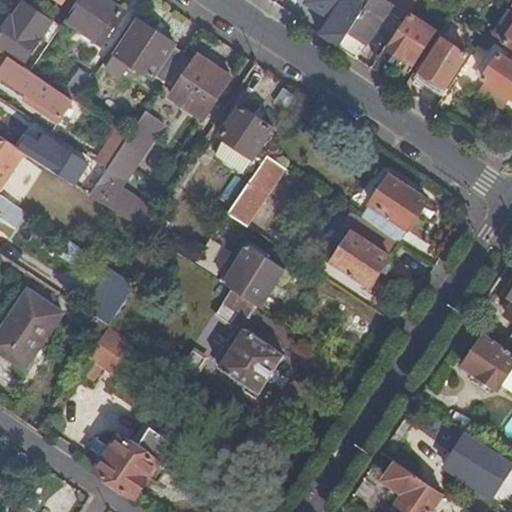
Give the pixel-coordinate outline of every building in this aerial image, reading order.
[(123,10),(107,0),(78,0),(66,18),(102,42),(123,10)] [(332,18),(320,35),(339,47),(368,5),(360,0),(309,0),(308,2),(332,18)] [(371,0),(368,5),(339,47),(358,60),(393,6),(408,15),(417,0),(371,0)] [(61,26),(23,1),(12,16),(10,15),(0,30),(0,51),(10,58),(21,66),(40,38),(49,44),(61,26)] [(511,12),(510,11),(501,25),(511,32),(504,43),(511,48),(511,12)] [(388,51),(404,62),(407,57),(415,62),(436,32),(412,16),(388,51)] [(166,83),(184,55),(173,48),(175,45),(138,20),(115,54),(130,63),(127,68),(136,74),(139,69),(153,79),(155,75),(166,83)] [(511,32),(501,25),(493,37),(504,43),(511,32)] [(442,39),(420,73),(445,89),(467,56),(442,39)] [(511,55),(511,48),(504,43),(501,48),(508,53),(511,55)] [(511,63),(504,58),(508,53),(501,48),(497,46),(477,76),(491,85),(511,99),(511,63)] [(0,51),(0,67),(2,69),(0,72),(0,75),(44,107),(45,107),(46,107),(54,112),(62,100),(55,95),(55,94),(8,61),(10,58),(0,51)] [(199,55),(172,96),(205,118),(232,77),(199,55)] [(407,57),(404,62),(412,67),(415,62),(407,57)] [(44,107),(39,114),(54,124),(70,101),(62,95),(30,72),(21,66),(10,58),(8,61),(55,94),(55,95),(62,100),(54,112),(46,107),(45,107),(44,107)] [(76,105),(92,81),(79,71),(62,95),(70,101),(76,105)] [(445,89),(420,73),(416,79),(441,96),(445,89)] [(511,99),(491,85),(483,98),(508,114),(511,107),(511,99)] [(274,128),(241,106),(220,137),(253,160),(274,128)] [(135,129),(127,141),(106,171),(102,178),(91,195),(145,230),(156,213),(115,187),(148,137),(135,129)] [(115,132),(94,163),(106,171),(127,141),(115,132)] [(0,187),(24,151),(0,135),(0,187)] [(59,150),(47,166),(73,183),(84,166),(59,150)] [(285,168),(267,156),(229,213),(247,226),(285,168)] [(82,189),(91,195),(102,178),(93,172),(82,189)] [(362,219),(400,244),(422,210),(425,206),(428,201),(390,176),(362,219)] [(0,194),(0,214),(11,221),(20,207),(0,194)] [(396,249),(400,244),(362,219),(352,212),(342,227),(352,233),(333,262),(371,287),(393,254),(396,249)] [(163,218),(156,213),(145,230),(158,238),(160,235),(154,231),(163,218)] [(232,255),(210,241),(204,250),(196,263),(204,269),(217,277),(232,255)] [(198,246),(189,259),(196,263),(204,250),(198,246)] [(256,303),(262,307),(273,290),(276,285),(286,270),(250,246),(226,283),(233,288),(256,303)] [(110,327),(138,284),(115,269),(88,311),(110,327)] [(226,283),(217,277),(204,269),(194,284),(224,303),(233,288),(226,283)] [(247,318),(256,303),(233,288),(224,303),(217,314),(231,324),(238,312),(247,318)] [(63,313),(29,290),(0,332),(0,352),(25,370),(63,313)] [(99,343),(110,327),(88,311),(84,309),(73,325),(99,343)] [(284,355),(244,330),(220,368),(259,394),(269,379),(275,370),(284,355)] [(96,364),(114,373),(129,342),(111,333),(96,364)] [(501,386),(511,369),(511,355),(484,336),(463,367),(498,391),(501,386)] [(179,372),(192,381),(206,358),(194,350),(179,372)] [(511,369),(501,386),(511,393),(511,369)] [(278,372),(275,370),(269,379),(272,381),(276,381),(279,376),(278,372)] [(146,424),(132,444),(138,448),(151,428),(146,424)] [(95,472),(135,499),(150,478),(159,464),(166,468),(179,447),(151,428),(138,448),(132,444),(120,436),(95,472)] [(511,465),(466,434),(446,468),(472,485),(473,483),(481,488),(491,472),(483,467),(486,462),(500,471),(500,476),(497,481),(511,491),(511,465)] [(431,511),(443,494),(398,463),(386,481),(404,493),(397,504),(408,511),(431,511)] [(159,464),(150,478),(157,484),(167,469),(166,468),(159,464)]
